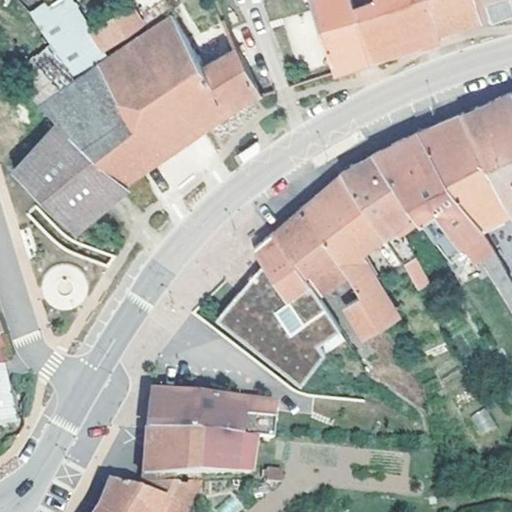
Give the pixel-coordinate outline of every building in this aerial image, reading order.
[(172,10),(165,0),(160,0),(136,15),(129,3),(89,30),(102,51),(140,26),(144,28),(172,10)] [(309,0),(334,72),(354,65),(401,50),(437,39),(435,32),(424,0),(309,0)] [(424,0),(435,32),(479,18),(473,0),(424,0)] [(511,0),(473,0),(479,18),(500,12),(511,8),(511,0)] [(253,91),(232,46),(226,51),(221,43),(211,50),(214,55),(200,64),(173,16),(87,73),(81,64),(73,69),(79,78),(39,105),(57,121),(121,178),(185,136),(253,91)] [(511,89),(502,93),(487,100),(511,156),(511,89)] [(511,156),(487,100),(472,106),(459,112),(511,212),(511,156)] [(511,212),(459,112),(439,121),(417,130),(479,231),(511,212)] [(127,184),(121,178),(57,121),(12,170),(73,228),(127,184)] [(374,151),(419,213),(447,252),(461,242),(479,231),(417,130),(400,139),(374,151)] [(210,138),(190,142),(192,158),(212,154),(210,138)] [(403,223),(419,213),(374,151),(350,163),(336,171),(339,174),(387,235),(403,257),(415,250),(409,241),(401,229),(398,224),(402,221),(403,223)] [(387,235),(339,174),(317,191),(299,207),(343,272),(361,298),(381,329),(399,316),(359,254),(387,235)] [(268,231),(313,294),(343,272),(299,207),(284,218),(268,231)] [(401,229),(409,241),(417,236),(409,224),(401,229)] [(337,327),(313,294),(268,231),(233,267),(208,293),(223,308),(221,324),(218,344),(215,344),(211,378),(318,390),(322,352),(316,343),(337,327)] [(479,231),(461,242),(474,262),(481,257),(511,306),(511,279),(486,235),(484,237),(479,231)] [(403,264),(416,291),(429,284),(417,258),(403,264)] [(51,303),(84,300),(81,264),(48,267),(51,303)] [(370,346),(385,335),(381,329),(361,298),(347,309),(351,315),(349,316),(370,346)] [(0,428),(13,424),(12,421),(0,379),(0,428)] [(146,391),(146,398),(156,400),(156,392),(146,391)] [(143,430),(250,440),(268,442),(270,421),(236,417),(238,402),(156,392),(156,400),(146,398),(144,420),(143,430)] [(479,436),(496,428),(487,408),(469,416),(479,436)] [(140,483),(168,483),(168,476),(184,476),(184,482),(200,482),(203,476),(247,476),(247,470),(250,440),(143,430),(142,442),(140,483)] [(0,470),(18,472),(19,443),(0,442),(0,470)] [(247,476),(247,481),(280,483),(281,481),(282,473),(247,470),(247,476)] [(185,511),(200,482),(184,482),(168,483),(140,483),(140,491),(106,481),(98,501),(92,511),(185,511)]
